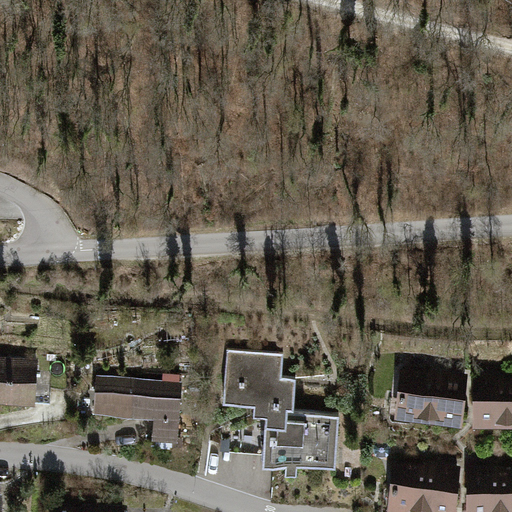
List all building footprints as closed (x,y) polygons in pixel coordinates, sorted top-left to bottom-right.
[(274,350),(207,343),(201,404),(236,407),(235,414),(250,417),(245,460),(316,467),(321,417),(276,412),(280,377),(272,376),(274,350)] [(55,354),(0,352),(0,396),(54,398),(55,354)] [(378,371),(376,420),(456,423),(458,379),(458,374),(378,371)] [(152,378),(106,375),(105,404),(140,406),(139,440),(161,441),(164,386),(151,386),(152,378)] [(511,382),(461,379),(459,435),(511,438),(511,382)] [(452,458),(380,452),(376,511),(395,511),(448,511),(452,463),(452,458)] [(511,511),(511,466),(452,463),(449,511),(511,511)] [(25,511),(25,489),(0,489),(0,511),(25,511)] [(114,511),(115,505),(60,502),(59,511),(114,511)]
